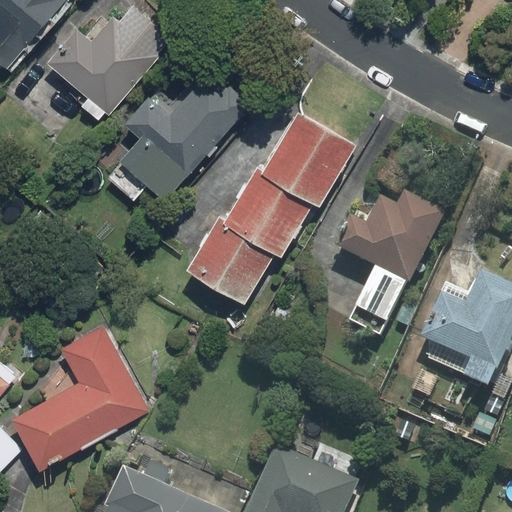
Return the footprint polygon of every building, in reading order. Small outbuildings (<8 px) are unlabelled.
[(0,0),(0,64),(3,61),(11,69),(71,0),(0,0)] [(59,60),(117,110),(180,38),(139,3),(127,17),(121,12),(100,36),(86,24),(74,38),(77,41),(59,60)] [(270,75),(248,53),(237,64),(260,85),(270,75)] [(179,191),(257,100),(213,62),(179,101),(163,87),(136,118),(152,131),(116,173),(141,194),(158,174),(179,191)] [(331,200),(363,139),(306,109),(277,164),(268,159),(238,213),(230,209),(200,265),(259,297),(287,246),(295,250),(324,196),(331,200)] [(418,282),(453,210),(411,190),(405,202),(389,195),(377,221),(361,214),(345,247),(383,266),(413,280),(418,282)] [(357,322),(389,337),(416,281),(413,280),(383,266),(357,322)] [(511,367),(511,364),(511,277),(490,268),(477,301),(451,291),(433,335),(483,356),(476,373),(501,384),(509,366),(511,367)] [(303,317),(284,302),(266,326),(284,341),(303,317)] [(158,407),(129,354),(112,322),(69,345),(86,376),(22,410),(51,464),(158,407)] [(0,400),(22,374),(0,355),(0,400)] [(506,422),(485,412),(477,429),(497,440),(506,422)] [(29,445),(0,418),(0,467),(4,471),(29,445)] [(321,444),(315,457),(282,443),(252,511),(354,511),(368,479),(359,475),(364,463),(321,444)] [(154,453),(146,470),(134,464),(112,511),(240,511),(175,483),(182,466),(154,453)]
